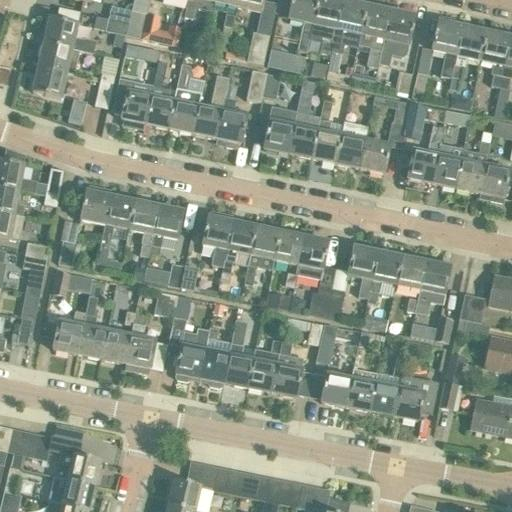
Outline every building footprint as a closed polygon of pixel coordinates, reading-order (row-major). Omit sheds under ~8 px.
[(149,0),(133,0),(131,13),(132,13),(146,16),(149,0)] [(211,14),(213,6),(214,0),(189,0),(189,1),(187,0),(183,20),(192,22),(194,11),(211,14)] [(214,0),(213,6),(236,11),(238,0),(214,0)] [(264,0),(238,0),(236,11),(261,16),(264,0)] [(293,0),(288,22),(302,25),(296,54),(297,54),(305,56),(306,56),(309,43),(312,28),(318,0),(293,0)] [(312,28),(309,43),(321,45),(318,56),(330,59),(331,59),(332,54),(342,4),(322,0),(318,0),(312,28)] [(342,4),(332,54),(340,55),(342,44),(343,45),(358,48),(360,38),(366,10),(342,4)] [(110,8),(107,22),(129,26),(132,13),(131,13),(110,8)] [(366,10),(360,38),(372,41),(366,68),(378,71),(379,67),(379,65),(390,15),(366,10)] [(126,39),(141,42),(147,17),(146,16),(132,13),(129,26),(126,39)] [(379,65),(379,67),(388,69),(391,57),(402,60),(406,57),(408,49),(409,49),(415,20),(390,15),(379,65)] [(160,19),(147,17),(141,42),(154,45),(160,19)] [(226,17),(223,29),(221,37),(223,38),(222,47),(227,48),(231,31),(234,19),(226,17)] [(50,21),(44,47),(79,55),(79,54),(93,57),(96,44),(84,41),(83,42),(75,40),(77,28),(50,21)] [(129,26),(107,22),(105,34),(116,37),(115,41),(110,40),(109,47),(121,50),(124,38),(126,39),(129,26)] [(444,67),(445,67),(442,78),(451,81),(452,81),(463,31),(438,26),(432,54),(446,57),(444,67)] [(487,37),(463,31),(452,81),(451,81),(449,92),(456,94),(459,82),(462,71),(463,71),(465,71),(466,67),(479,70),(480,64),(481,65),(487,37)] [(270,40),(253,36),(247,65),(263,69),(270,40)] [(497,96),(498,96),(510,42),(487,37),(481,65),(492,67),(490,77),(492,78),(490,89),(498,91),(497,96)] [(511,42),(510,42),(498,96),(497,102),(504,104),(509,81),(511,81),(511,77),(511,42)] [(44,47),(38,71),(66,77),(74,78),(79,55),(44,47)] [(157,66),(159,55),(139,51),(127,48),(124,59),(157,66)] [(293,62),(290,75),(301,77),(304,64),(293,62)] [(153,89),(144,129),(168,134),(182,67),(181,67),(176,93),(162,90),(167,67),(158,65),(153,89)] [(308,79),(321,81),(324,68),(315,66),(310,71),(308,79)] [(188,69),(182,67),(168,134),(192,139),(198,110),(198,109),(201,99),(185,95),(190,71),(190,70),(188,69)] [(61,102),(66,77),(38,71),(33,95),(61,102)] [(326,82),(325,83),(349,88),(349,87),(351,78),(332,75),(327,74),(326,82)] [(267,79),(252,75),(246,105),(260,108),(262,99),(263,99),(267,79)] [(411,78),(398,75),(394,95),(407,98),(411,78)] [(114,79),(101,76),(99,85),(112,88),(114,79)] [(349,87),(349,88),(359,90),(359,88),(361,78),(351,76),(351,78),(349,87)] [(410,101),(420,103),(426,78),(416,76),(410,101)] [(279,81),(267,79),(263,99),(274,101),(279,81)] [(119,82),(111,115),(122,118),(121,124),(122,124),(121,129),(133,131),(134,127),(144,129),(153,89),(119,82)] [(198,110),(192,139),(215,144),(225,101),(228,84),(217,82),(211,111),(198,109),(198,110)] [(94,109),(107,112),(112,88),(99,85),(94,109)] [(296,117),(288,159),(311,164),(317,135),(316,135),(304,132),(307,121),(304,120),(308,100),(299,98),(296,117)] [(225,101),(215,144),(226,146),(225,151),(236,153),(237,148),(240,149),(247,116),(233,113),(235,103),(225,101)] [(330,125),(328,125),(330,113),(332,105),(324,103),(322,111),(321,111),(319,123),(316,135),(317,135),(311,164),(335,168),(341,140),(327,137),(330,125)] [(388,143),(387,149),(365,145),(359,173),(382,178),(388,150),(401,152),(405,131),(410,107),(397,104),(392,126),(390,125),(388,141),(388,143)] [(425,110),(410,107),(405,131),(420,134),(425,110)] [(296,117),(272,112),(263,154),(288,159),(296,117)] [(467,130),(469,119),(445,114),(443,125),(467,130)] [(413,154),(407,183),(431,189),(440,147),(442,136),(431,134),(426,157),(413,154)] [(335,168),(359,173),(365,145),(341,140),(335,168)] [(480,144),(478,157),(487,158),(489,146),(480,144)] [(440,147),(431,189),(455,193),(461,164),(449,162),(452,149),(440,147)] [(0,190),(19,194),(35,197),(37,185),(21,183),(25,164),(8,161),(7,166),(0,165),(0,190)] [(455,193),(479,198),(485,169),(461,164),(455,193)] [(509,174),(485,169),(479,198),(503,204),(509,174)] [(49,178),(45,199),(57,201),(61,180),(49,178)] [(24,209),(17,207),(19,194),(0,190),(0,215),(23,220),(22,219),(24,209)] [(87,195),(81,224),(104,229),(106,229),(112,200),(101,198),(103,192),(90,190),(88,195),(87,195)] [(43,207),(56,210),(57,201),(45,199),(43,207)] [(108,252),(113,231),(129,234),(135,205),(112,200),(106,229),(104,229),(99,250),(108,252)] [(129,234),(142,237),(139,259),(147,260),(149,255),(150,255),(159,210),(135,205),(129,234)] [(183,215),(159,210),(150,255),(159,257),(162,241),(177,244),(183,215)] [(0,241),(19,245),(23,220),(0,215),(0,241)] [(209,221),(203,249),(214,252),(211,268),(222,270),(223,263),(225,254),(228,255),(234,226),(223,224),(224,219),(211,216),(210,221),(209,221)] [(225,254),(223,263),(232,265),(232,266),(234,266),(236,257),(249,259),(251,260),(257,231),(234,226),(228,255),(225,254)] [(273,264),(275,265),(281,236),(257,231),(251,260),(249,259),(244,281),(243,287),(252,288),(255,271),(271,275),(273,264)] [(275,265),(296,269),(298,270),(304,241),(281,236),(275,265)] [(295,278),(320,283),(328,246),(304,241),(298,270),(296,269),(295,278)] [(58,267),(70,270),(75,247),(62,244),(58,267)] [(48,249),(27,246),(24,259),(46,263),(48,249)] [(369,251),(356,248),(355,251),(354,251),(348,280),(361,283),(357,300),(367,302),(367,305),(368,306),(378,256),(369,254),(369,251)] [(380,287),(395,290),(402,261),(378,256),(368,306),(375,307),(377,296),(378,296),(380,287)] [(29,297),(39,299),(46,263),(24,259),(22,271),(34,274),(29,297)] [(395,290),(418,295),(424,266),(402,261),(395,290)] [(221,276),(229,278),(232,265),(223,263),(222,270),(221,276)] [(443,308),(450,271),(447,271),(448,267),(438,264),(437,269),(424,266),(418,295),(416,303),(417,303),(415,312),(427,314),(429,305),(443,308)] [(145,267),(134,265),(131,282),(142,284),(145,267)] [(167,289),(181,292),(186,270),(171,267),(167,289)] [(181,292),(192,294),(197,272),(186,270),(181,292)] [(64,300),(69,278),(56,275),(51,297),(64,300)] [(287,276),(284,288),(285,288),(293,290),(295,278),(287,276)] [(511,282),(495,279),(488,310),(511,314),(511,282)] [(307,318),(325,322),(330,300),(329,299),(331,290),(318,287),(316,296),(312,296),(307,318)] [(330,300),(325,322),(337,324),(338,324),(342,302),(344,294),(331,292),(329,299),(330,300)] [(153,317),(174,322),(179,299),(158,295),(153,317)] [(290,299),(269,295),(267,310),(287,314),(290,300),(290,299)] [(458,322),(465,324),(480,327),(485,302),(464,298),(458,322)] [(186,324),(190,302),(179,299),(174,322),(186,324)] [(290,300),(287,314),(301,317),(303,303),(290,300)] [(414,316),(415,312),(417,303),(416,303),(408,301),(406,314),(414,316)] [(86,307),(85,317),(86,317),(78,358),(102,363),(108,335),(93,332),(96,320),(93,320),(95,309),(86,307)] [(226,313),(227,309),(214,307),(212,316),(221,318),(222,312),(226,313)] [(23,313),(21,321),(34,323),(36,315),(23,313)] [(74,314),(72,327),(60,325),(54,353),(78,358),(86,317),(85,317),(74,314)] [(126,314),(123,328),(132,329),(133,327),(135,318),(135,316),(126,314)] [(361,331),(384,336),(388,322),(365,317),(361,331)] [(135,318),(133,327),(134,327),(142,328),(143,319),(135,318)] [(452,323),(451,323),(437,320),(433,344),(447,347),(452,323)] [(16,345),(29,348),(34,323),(21,321),(16,345)] [(230,347),(230,348),(231,348),(242,350),(247,325),(235,323),(233,335),(232,335),(230,347)] [(486,342),(489,329),(480,327),(465,324),(462,336),(486,342)] [(310,325),(306,346),(320,349),(324,328),(310,325)] [(131,339),(126,367),(135,369),(134,375),(147,378),(149,372),(150,372),(156,344),(142,342),(144,329),(142,328),(134,327),(131,339)] [(336,330),(324,328),(320,349),(332,351),(336,330)] [(208,344),(215,345),(217,332),(210,331),(209,335),(208,344)] [(178,383),(188,385),(190,383),(191,381),(200,382),(205,354),(208,344),(209,335),(198,333),(197,339),(184,336),(176,378),(177,378),(176,381),(178,383)] [(361,334),(357,349),(362,350),(366,347),(367,341),(383,345),(384,339),(361,334)] [(126,367),(131,339),(108,335),(102,363),(126,367)] [(255,353),(247,392),(271,396),(282,345),(272,343),(269,355),(255,352),(255,353)] [(511,346),(492,343),(486,372),(511,377),(511,346)] [(229,359),(224,387),(247,392),(255,353),(242,350),(231,348),(229,359)] [(206,354),(200,382),(209,384),(208,387),(210,390),(220,392),(223,390),(223,387),(224,387),(229,359),(228,358),(206,354)] [(464,359),(451,356),(445,384),(459,387),(464,359)] [(279,358),(271,396),(295,401),(301,373),(302,363),(282,359),(279,358)] [(405,363),(396,361),(392,380),(401,382),(402,378),(405,363)] [(351,383),(352,383),(346,411),(370,416),(376,388),(375,387),(377,378),(353,373),(351,383)] [(321,406),(346,411),(352,383),(351,383),(327,378),(321,406)] [(399,397),(394,421),(418,425),(420,416),(431,418),(438,385),(402,378),(401,382),(400,392),(399,397)] [(440,406),(450,408),(455,387),(445,385),(440,406)] [(376,388),(370,416),(394,421),(400,392),(376,388)] [(511,409),(477,403),(471,433),(511,441),(511,409)] [(0,429),(0,453),(6,455),(11,431),(0,429)] [(51,440),(80,446),(82,435),(54,429),(51,440)] [(12,456),(23,459),(28,435),(18,432),(12,456)] [(23,459),(34,461),(40,438),(28,435),(23,459)] [(46,464),(49,453),(51,440),(40,438),(34,461),(46,464)] [(80,446),(51,440),(49,453),(72,458),(66,483),(94,489),(100,463),(77,458),(80,446)] [(190,464),(186,486),(198,488),(202,467),(190,464)] [(184,511),(207,511),(212,494),(213,494),(218,470),(202,467),(198,488),(186,486),(174,483),(168,508),(184,511)] [(213,494),(225,496),(230,472),(218,470),(213,494)] [(225,496),(228,497),(236,499),(241,475),(230,472),(225,496)] [(236,499),(247,501),(252,477),(241,475),(236,499)] [(258,503),(259,497),(263,479),(252,477),(247,501),(258,503)] [(7,479),(3,495),(13,497),(17,481),(7,479)] [(79,511),(88,511),(92,497),(94,489),(66,483),(54,480),(48,505),(79,511)] [(269,480),(264,504),(276,507),(281,483),(269,480)] [(276,507),(288,509),(292,485),(281,483),(276,507)] [(288,509),(298,511),(303,487),(292,485),(288,509)] [(298,511),(302,511),(309,511),(314,490),(303,487),(298,511)] [(326,511),(329,497),(330,493),(324,492),(314,490),(313,497),(309,511),(326,511)] [(0,508),(0,511),(17,511),(21,499),(13,497),(3,495),(0,508)]
